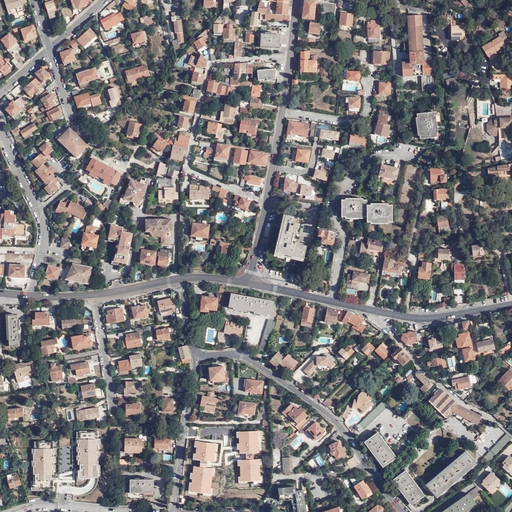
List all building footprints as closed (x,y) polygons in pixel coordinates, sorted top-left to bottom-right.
[(15,4),(26,1),(25,0),(4,0),(8,10),(16,7),(15,4)] [(49,15),(58,13),(53,0),(44,0),(46,3),(45,3),(49,15)] [(84,4),(89,2),(88,1),(89,0),(70,0),(74,9),(77,8),(84,5),(84,4)] [(141,0),(142,5),(146,4),(147,10),(154,9),(153,0),(152,0),(141,0)] [(236,0),(235,0),(223,0),(224,4),(223,10),(224,10),(225,7),(228,8),(229,2),(236,1),(236,0)] [(334,15),(335,4),(307,0),(306,0),(305,2),(304,3),(302,18),(313,19),(315,5),(322,6),(321,14),(334,15)] [(470,5),(466,0),(459,0),(466,8),(470,5)] [(116,5),(114,1),(107,7),(109,10),(116,5)] [(287,15),(289,2),(276,1),(276,4),(273,3),(273,7),(276,8),(275,11),(270,10),(270,9),(266,8),(266,9),(266,13),(287,15)] [(173,20),(175,32),(177,32),(177,38),(178,42),(183,41),(181,19),(177,20),(176,11),(171,12),(172,16),(171,16),(171,21),(173,20)] [(257,12),(252,12),(249,26),(254,26),(255,26),(259,26),(260,20),(258,20),(259,12),(257,12)] [(125,20),(120,13),(119,13),(119,14),(117,16),(115,13),(101,21),(106,30),(114,26),(114,24),(125,20)] [(353,14),(340,13),(339,25),(351,27),(353,14)] [(431,49),(431,44),(423,45),(421,15),(408,16),(410,52),(409,52),(410,62),(402,63),(403,77),(422,76),(434,75),(433,72),(436,72),(436,65),(433,65),(433,61),(432,61),(432,48),(431,49)] [(319,24),(319,21),(314,21),(307,20),(305,31),(308,32),(309,23),(319,24)] [(368,25),(369,43),(380,42),(379,25),(380,25),(380,21),(370,21),(371,25),(368,25)] [(309,23),(308,32),(317,33),(317,34),(319,34),(319,31),(318,30),(319,24),(309,23)] [(21,29),(21,27),(13,29),(15,33),(22,31),(25,41),(31,39),(30,38),(37,36),(34,25),(21,29)] [(465,25),(451,25),(451,39),(460,39),(460,36),(465,36),(465,25)] [(234,29),(233,29),(227,28),(224,28),(224,42),(234,43),(234,29)] [(97,36),(90,29),(78,40),(86,49),(89,46),(87,45),(97,36)] [(208,35),(208,31),(207,29),(199,37),(201,39),(194,43),(198,50),(207,45),(208,47),(210,46),(209,41),(208,36),(205,39),(204,37),(208,35)] [(141,41),(145,40),(148,39),(146,30),(127,35),(131,47),(142,44),(141,41)] [(491,61),(497,57),(494,52),(505,45),(505,44),(510,41),(504,31),(499,34),(498,33),(496,34),(497,37),(482,47),(485,52),(491,61)] [(253,42),(254,32),(246,32),(246,41),(253,42)] [(279,47),(280,35),(272,34),(272,33),(269,33),(269,34),(261,33),(260,46),(279,47)] [(10,49),(17,43),(9,34),(2,40),(10,49)] [(299,41),(314,43),(314,39),(300,38),(301,35),(298,34),(297,41),(299,41)] [(178,42),(177,38),(173,40),(177,56),(181,51),(178,42)] [(69,44),(74,49),(78,45),(73,39),(69,44)] [(238,39),(235,39),(234,56),(236,56),(241,57),(242,47),(241,47),(238,47),(239,43),(238,43),(238,39)] [(19,46),(17,43),(10,49),(12,52),(19,46)] [(74,58),(71,48),(59,52),(63,64),(68,63),(67,60),(74,58)] [(390,53),(372,51),(372,57),(373,57),(373,63),(389,65),(390,53)] [(309,58),(308,52),(300,52),(300,72),(316,72),(316,61),(307,61),(307,58),(309,58)] [(193,57),(189,65),(195,67),(196,65),(205,68),(207,61),(201,55),(201,54),(199,59),(193,57)] [(12,71),(6,63),(5,63),(2,60),(0,62),(0,74),(2,73),(6,77),(12,71)] [(247,63),(240,63),(239,86),(242,85),(250,84),(252,84),(252,82),(244,82),(244,83),(240,84),(240,81),(241,81),(241,75),(242,75),(243,73),(252,74),(253,62),(249,63),(248,65),(247,66),(247,63)] [(240,63),(235,64),(234,78),(231,77),(230,84),(239,86),(240,63)] [(150,76),(147,65),(126,71),(129,81),(150,76)] [(95,67),(76,74),(79,84),(89,81),(98,78),(98,77),(100,76),(98,71),(96,72),(95,67)] [(165,67),(157,69),(158,77),(164,75),(165,67)] [(50,77),(42,68),(36,74),(43,82),(50,77)] [(275,75),(275,69),(257,70),(258,79),(265,78),(266,80),(271,79),(271,81),(274,80),(274,78),(275,78),(275,75)] [(204,74),(201,73),(194,72),(190,71),(186,70),(185,74),(193,75),(192,81),(202,83),(204,74)] [(359,77),(363,76),(362,71),(359,71),(359,72),(348,72),(348,70),(344,70),(344,72),(347,72),(347,80),(355,81),(357,82),(358,81),(359,81),(359,77)] [(446,84),(455,84),(454,74),(445,75),(446,84)] [(509,76),(509,74),(493,74),(493,80),(501,79),(501,88),(510,89),(510,85),(511,84),(511,77),(511,78),(511,76),(509,76)] [(42,87),(36,79),(24,89),(31,96),(42,87)] [(423,91),(435,91),(434,79),(422,79),(423,91)] [(239,86),(230,84),(209,81),(208,87),(207,91),(217,93),(216,93),(224,95),(229,96),(230,91),(230,88),(236,89),(236,91),(239,91),(239,86)] [(391,83),(380,83),(379,94),(380,94),(381,95),(384,95),(385,94),(390,94),(391,83)] [(250,84),(250,87),(252,87),(251,95),(259,96),(261,85),(252,84),(250,84)] [(199,98),(200,90),(194,89),(192,97),(199,98)] [(41,99),(49,92),(47,90),(39,97),(41,99)] [(163,91),(159,90),(155,96),(155,97),(154,99),(155,100),(163,91)] [(89,97),(88,93),(75,97),(78,108),(92,104),(93,107),(101,104),(98,95),(89,97)] [(50,94),(42,99),(48,109),(55,105),(52,100),(53,99),(54,97),(52,94),(50,94)] [(257,98),(239,95),(240,101),(245,102),(245,100),(251,101),(250,103),(250,107),(260,108),(261,100),(257,99),(257,98)] [(136,104),(133,96),(127,98),(130,106),(136,104)] [(350,108),(352,108),(353,107),(359,107),(360,97),(348,97),(346,97),(346,102),(348,102),(348,107),(349,107),(350,108)] [(20,103),(17,100),(15,102),(13,101),(9,105),(10,107),(6,110),(15,120),(21,115),(18,113),(21,110),(23,111),(25,109),(22,106),(20,103)] [(196,102),(186,100),(183,112),(193,114),(196,102)] [(239,106),(225,104),(223,118),(224,118),(223,123),(233,124),(234,119),(237,120),(239,106)] [(51,121),(58,118),(56,115),(61,113),(58,107),(47,113),(51,121)] [(380,113),(378,122),(387,124),(390,113),(379,110),(378,112),(380,113)] [(435,115),(434,112),(417,114),(418,118),(416,118),(419,136),(420,135),(420,139),(438,137),(437,133),(439,133),(437,123),(436,115),(435,115)] [(140,128),(141,124),(130,122),(130,123),(127,121),(128,119),(128,118),(125,115),(119,122),(124,126),(127,127),(129,128),(126,138),(138,140),(140,128)] [(491,135),(498,135),(498,128),(503,127),(504,138),(510,138),(510,127),(511,126),(511,115),(497,117),(495,119),(491,119),(491,124),(486,124),(486,131),(491,135)] [(189,118),(180,116),(177,127),(186,129),(187,128),(188,128),(189,124),(188,124),(189,118)] [(257,124),(255,135),(257,135),(259,124),(260,125),(260,120),(245,117),(244,121),(250,122),(250,123),(257,124)] [(240,132),(255,135),(257,124),(250,123),(250,122),(244,121),(240,121),(239,126),(241,126),(240,132)] [(309,128),(308,128),(307,128),(307,124),(289,121),(287,135),(292,135),(293,134),(302,136),(307,137),(308,131),(309,131),(309,128)] [(96,122),(92,126),(97,131),(101,126),(96,122)] [(222,124),(209,122),(207,129),(207,131),(209,133),(217,134),(216,137),(223,138),(224,129),(221,128),(222,124)] [(387,137),(390,125),(387,124),(378,122),(375,134),(387,137)] [(39,129),(35,123),(21,131),(25,138),(39,129)] [(319,137),(338,140),(340,128),(321,125),(319,137)] [(93,149),(98,144),(93,139),(87,144),(83,140),(82,141),(75,135),(77,133),(70,127),(68,130),(67,130),(61,133),(63,135),(60,138),(65,144),(64,144),(69,149),(70,148),(79,157),(89,146),(93,149)] [(155,132),(150,128),(147,132),(146,134),(150,137),(153,134),(155,132)] [(351,132),(350,141),(363,143),(362,146),(366,146),(368,139),(364,139),(364,135),(363,135),(363,134),(351,132)] [(63,135),(61,133),(56,138),(63,145),(64,144),(65,144),(60,138),(63,135)] [(169,142),(170,140),(163,135),(162,134),(160,136),(169,142)] [(182,135),(179,135),(178,138),(176,137),(175,141),(172,141),(170,140),(169,142),(171,144),(173,144),(187,148),(190,137),(182,135)] [(161,152),(169,142),(160,136),(158,138),(156,141),(150,149),(155,153),(157,150),(161,152)] [(45,188),(46,190),(50,194),(51,195),(59,188),(55,184),(59,181),(57,178),(56,179),(52,175),(56,172),(51,166),(48,169),(44,164),(47,162),(46,161),(48,158),(49,160),(52,157),(50,154),(54,151),(48,142),(47,143),(41,147),(40,148),(43,152),(32,161),(36,165),(39,168),(36,171),(39,175),(48,185),(45,188)] [(186,153),(187,148),(173,144),(170,158),(182,161),(183,156),(184,152),(186,153)] [(230,146),(217,144),(215,159),(227,161),(227,160),(228,160),(230,146)] [(320,145),(317,155),(337,160),(339,150),(320,145)] [(214,149),(207,147),(206,152),(204,152),(204,157),(208,157),(209,153),(213,154),(214,149)] [(77,158),(79,157),(70,148),(69,149),(68,150),(77,158)] [(300,148),(299,150),(294,149),(292,162),(297,163),(297,160),(309,163),(311,152),(308,152),(308,150),(300,148)] [(245,164),(247,151),(236,149),(234,162),(245,164)] [(265,165),(267,154),(249,151),(247,162),(265,165)] [(101,177),(107,167),(106,166),(92,158),(86,170),(89,171),(95,175),(96,175),(100,177),(101,178),(101,177)] [(354,167),(350,162),(340,172),(345,177),(354,167)] [(160,163),(157,175),(156,176),(162,176),(165,164),(160,163)] [(376,163),(373,174),(373,175),(396,180),(399,169),(387,166),(387,164),(385,163),(384,165),(376,163)] [(407,204),(415,165),(408,163),(400,203),(407,204)] [(511,170),(510,163),(502,165),(499,166),(493,167),(493,168),(488,168),(489,176),(499,175),(499,171),(511,170)] [(422,166),(415,165),(407,204),(414,205),(422,166)] [(114,185),(120,174),(107,167),(101,177),(101,178),(103,179),(110,183),(114,185)] [(442,170),(442,168),(430,169),(430,184),(437,184),(437,181),(440,180),(440,183),(446,182),(446,176),(441,176),(441,170),(442,170)] [(312,177),(326,180),(328,171),(314,169),(312,177)] [(248,180),(261,183),(262,178),(248,175),(248,176),(245,175),(244,180),(248,180)] [(146,187),(147,182),(141,180),(140,184),(131,180),(125,195),(124,200),(131,202),(133,203),(135,208),(138,209),(139,209),(141,206),(140,205),(142,199),(142,197),(139,196),(140,193),(144,194),(146,187)] [(311,194),(312,183),(284,180),(282,190),(311,194)] [(228,191),(214,185),(213,190),(220,193),(219,200),(223,201),(226,193),(227,194),(228,191)] [(209,199),(209,187),(205,187),(205,186),(191,186),(190,199),(209,199)] [(175,199),(175,193),(175,188),(170,188),(170,189),(170,191),(165,191),(159,190),(159,199),(175,199)] [(449,192),(449,188),(433,190),(433,203),(438,202),(438,200),(445,199),(445,192),(449,192)] [(124,200),(125,195),(122,196),(120,202),(126,205),(131,202),(124,200)] [(247,208),(251,201),(236,195),(234,200),(236,202),(235,204),(237,205),(235,209),(245,214),(246,212),(247,212),(248,211),(248,209),(247,208)] [(370,222),(371,223),(388,223),(388,222),(392,222),(392,205),(388,205),(388,203),(378,203),(370,203),(370,205),(367,205),(367,199),(363,199),(363,198),(353,198),(345,198),(345,199),(341,199),(341,216),(345,216),(345,218),(363,218),(363,217),(367,217),(367,222),(370,222)] [(56,210),(57,210),(61,213),(65,214),(67,211),(84,219),(88,210),(83,207),(85,203),(79,200),(77,204),(72,201),(68,199),(66,203),(61,201),(56,210)] [(107,199),(102,204),(108,208),(111,201),(107,199)] [(96,208),(101,212),(104,208),(105,207),(100,203),(96,208)] [(27,235),(27,223),(16,223),(17,215),(11,215),(11,211),(6,211),(6,214),(0,213),(0,238),(3,239),(4,234),(27,235)] [(216,212),(211,216),(209,225),(193,223),(192,236),(197,237),(197,239),(202,240),(202,237),(206,238),(208,238),(209,232),(210,225),(214,226),(216,212)] [(190,216),(180,213),(180,219),(185,220),(185,221),(190,222),(190,216)] [(277,253),(309,260),(310,255),(305,254),(307,246),(303,245),(303,244),(296,242),(296,244),(292,243),(293,236),(295,237),(298,224),(297,223),(297,220),(299,220),(299,218),(298,218),(298,217),(285,214),(277,253)] [(440,234),(454,232),(453,227),(449,227),(447,215),(437,217),(440,234)] [(170,246),(170,238),(170,232),(172,232),(172,220),(162,220),(161,220),(158,220),(155,220),(146,220),(146,233),(150,233),(152,234),(161,234),(161,237),(161,246),(170,246)] [(128,256),(132,234),(122,231),(123,227),(111,225),(108,238),(117,240),(116,246),(118,249),(115,261),(127,263),(128,256)] [(95,227),(87,226),(85,233),(83,233),(80,248),(82,250),(84,251),(86,249),(87,246),(95,247),(98,232),(94,231),(95,227)] [(335,240),(336,240),(338,231),(320,227),(319,229),(334,232),(333,238),(335,238),(335,240)] [(334,243),(335,240),(335,238),(333,238),(334,232),(319,229),(317,238),(318,240),(319,241),(320,243),(327,244),(326,246),(331,246),(331,245),(332,245),(334,243)] [(60,246),(68,247),(70,240),(62,235),(60,246)] [(380,239),(368,237),(367,243),(361,242),(359,253),(365,254),(366,249),(368,249),(382,251),(383,243),(380,242),(380,239)] [(211,240),(211,243),(223,246),(221,254),(230,256),(233,244),(211,240)] [(483,254),(481,244),(472,246),(474,256),(483,254)] [(436,246),(420,253),(419,257),(435,254),(436,246)] [(157,251),(157,256),(158,256),(157,265),(162,266),(162,265),(165,265),(166,265),(168,250),(159,249),(159,252),(157,251)] [(435,258),(435,261),(450,263),(451,260),(448,259),(449,250),(438,249),(437,258),(435,258)] [(153,265),(155,252),(141,250),(140,263),(153,265)] [(382,271),(401,274),(402,266),(407,267),(408,263),(406,261),(384,257),(382,271)] [(415,280),(416,280),(431,283),(432,280),(429,279),(431,264),(422,262),(421,267),(419,267),(417,277),(416,277),(415,280)] [(452,263),(452,270),(454,270),(454,283),(464,283),(464,264),(460,264),(459,262),(455,262),(455,263),(452,263)] [(67,265),(61,263),(60,268),(49,265),(46,277),(58,279),(59,275),(62,276),(67,265)] [(25,278),(26,265),(10,264),(9,277),(25,278)] [(67,265),(62,276),(63,277),(66,278),(66,279),(80,282),(81,281),(89,283),(92,268),(83,266),(83,268),(80,268),(80,269),(76,268),(77,266),(76,266),(72,265),(72,266),(67,265)] [(361,281),(361,280),(362,273),(354,271),(353,274),(349,273),(347,284),(357,286),(357,282),(357,281),(360,281),(361,281)] [(362,273),(361,280),(368,281),(370,274),(362,273)] [(217,296),(218,296),(220,296),(220,301),(220,303),(224,304),(226,295),(226,287),(221,287),(221,292),(218,291),(217,296)] [(274,301),(232,293),(230,307),(233,308),(233,309),(246,312),(247,310),(254,311),(254,313),(267,315),(267,314),(271,314),(274,301)] [(218,301),(218,298),(213,298),(214,296),(210,296),(210,297),(203,296),(202,311),(208,312),(209,309),(217,310),(218,301)] [(160,312),(175,309),(174,304),(175,304),(173,297),(158,300),(160,312)] [(145,318),(147,317),(148,316),(149,316),(148,312),(151,311),(150,308),(148,308),(146,305),(140,306),(140,305),(132,307),(135,319),(144,317),(145,318)] [(108,311),(109,314),(110,323),(125,320),(123,307),(112,309),(112,310),(108,311)] [(301,325),(311,327),(315,310),(305,307),(301,325)] [(339,310),(328,308),(325,321),(336,323),(339,310)] [(352,311),(349,310),(344,319),(343,319),(342,321),(346,324),(348,321),(353,324),(359,314),(355,312),(354,314),(351,312),(352,311)] [(35,315),(33,315),(33,325),(50,324),(50,312),(35,312),(35,315)] [(359,314),(353,324),(352,326),(358,330),(363,320),(360,318),(361,316),(359,314)] [(19,327),(18,315),(8,315),(9,345),(19,345),(19,332),(21,332),(21,327),(19,327)] [(63,327),(68,327),(81,326),(82,319),(62,320),(63,327)] [(267,350),(276,321),(269,319),(259,352),(267,350)] [(470,327),(469,320),(455,323),(456,330),(463,329),(463,328),(470,327)] [(237,326),(238,323),(232,321),(232,322),(227,321),(227,324),(226,324),(225,333),(239,335),(241,327),(237,326)] [(145,334),(144,326),(136,328),(137,333),(126,335),(127,337),(126,337),(126,338),(128,347),(128,348),(142,345),(140,334),(145,334)] [(169,327),(164,328),(164,329),(157,330),(158,339),(163,338),(163,340),(170,338),(169,327)] [(418,342),(416,331),(409,332),(403,333),(400,335),(400,339),(407,345),(418,342)] [(462,349),(471,347),(472,347),(469,331),(459,334),(460,337),(462,349)] [(72,337),(75,348),(92,345),(93,344),(93,341),(92,340),(90,339),(90,333),(72,337)] [(442,347),(441,341),(435,342),(435,338),(434,337),(432,336),(430,336),(429,338),(428,339),(430,349),(442,347)] [(482,337),(483,341),(476,342),(478,352),(494,349),(492,336),(482,337)] [(42,354),(54,352),(52,344),(57,343),(56,338),(41,340),(42,346),(40,346),(42,354)] [(365,345),(362,342),(356,349),(358,352),(365,345)] [(369,342),(359,351),(363,355),(365,352),(367,355),(371,351),(372,352),(375,348),(377,349),(379,347),(376,344),(374,346),(369,342)] [(392,353),(389,348),(384,342),(379,347),(377,349),(376,350),(385,360),(392,353)] [(391,354),(395,358),(396,358),(402,364),(410,358),(397,342),(396,342),(394,344),(398,348),(391,354)] [(191,362),(187,345),(183,346),(182,343),(178,344),(182,359),(180,359),(181,365),(191,362)] [(346,355),(348,358),(354,351),(349,346),(345,350),(343,348),(339,352),(344,357),(346,355)] [(477,359),(475,350),(472,351),(471,347),(462,349),(462,351),(465,361),(477,359)] [(270,361),(276,367),(280,363),(281,361),(289,354),(290,352),(289,351),(285,355),(284,354),(283,353),(282,353),(281,355),(278,352),(272,359),(270,361)] [(136,366),(142,365),(140,353),(129,355),(132,369),(136,368),(136,366)] [(297,362),(289,354),(281,361),(287,367),(290,370),(297,362)] [(426,361),(427,365),(430,364),(431,366),(443,364),(441,356),(440,356),(440,355),(436,356),(436,357),(430,358),(430,360),(426,361)] [(304,370),(310,375),(316,369),(315,368),(318,365),(328,365),(332,368),(336,364),(328,356),(317,357),(304,370)] [(120,371),(128,370),(132,369),(130,359),(118,361),(119,365),(120,371)] [(12,364),(15,375),(22,373),(23,377),(32,374),(31,371),(35,370),(32,361),(26,363),(22,362),(12,364)] [(88,361),(72,364),(72,369),(76,368),(78,374),(90,372),(88,361)] [(56,362),(51,363),(52,367),(50,368),(52,380),(63,378),(61,365),(56,366),(56,362)] [(210,366),(211,379),(212,379),(224,378),(224,381),(224,382),(228,382),(227,371),(224,371),(223,365),(222,364),(218,364),(218,366),(210,366)] [(118,375),(128,373),(128,370),(120,371),(119,365),(116,365),(118,375)] [(367,373),(370,375),(376,369),(374,367),(371,370),(371,369),(367,373)] [(430,381),(420,370),(416,373),(416,375),(424,384),(420,388),(424,393),(434,384),(430,381)] [(508,393),(511,388),(511,372),(510,370),(498,383),(508,393)] [(399,384),(406,377),(400,371),(397,374),(398,375),(394,378),(399,384)] [(15,375),(17,382),(24,381),(23,377),(22,373),(15,375)] [(471,387),(469,377),(451,380),(452,386),(457,385),(458,390),(471,387)] [(264,381),(247,379),(245,391),(262,394),(264,381)] [(416,389),(408,380),(403,384),(412,393),(416,389)] [(138,382),(126,382),(127,388),(125,388),(125,394),(130,394),(130,392),(138,392),(138,382)] [(83,397),(96,395),(96,396),(101,395),(100,388),(98,387),(95,388),(94,383),(81,385),(83,397)] [(360,407),(365,412),(373,404),(369,400),(372,398),(364,389),(359,394),(358,397),(360,398),(359,400),(357,399),(355,399),(353,405),(360,407)] [(441,389),(437,393),(429,401),(434,405),(435,407),(439,410),(446,417),(452,411),(464,417),(477,424),(482,416),(458,404),(448,395),(441,389)] [(202,394),(200,403),(205,404),(204,408),(214,410),(217,398),(213,397),(214,392),(208,391),(207,395),(202,394)] [(167,399),(166,397),(163,397),(163,411),(174,410),(173,398),(167,399)] [(389,404),(385,399),(383,401),(359,424),(363,429),(389,404)] [(481,400),(476,406),(482,409),(487,403),(481,400)] [(257,403),(240,401),(238,414),(245,415),(245,414),(255,415),(257,403)] [(141,403),(133,403),(133,404),(126,404),(126,414),(141,414),(141,403)] [(299,429),(308,420),(305,418),(308,415),(300,408),(298,409),(292,403),(283,412),(287,417),(289,414),(299,424),(296,426),(299,429)] [(363,413),(365,412),(360,407),(353,405),(352,407),(359,409),(363,413)] [(6,418),(7,423),(11,422),(10,417),(23,415),(24,421),(28,420),(28,414),(25,415),(23,407),(8,409),(9,415),(7,415),(7,416),(7,417),(6,418)] [(100,415),(99,410),(97,411),(96,407),(81,410),(81,411),(78,412),(79,420),(100,415)] [(464,417),(452,411),(446,417),(447,418),(452,413),(456,415),(455,416),(462,420),(464,417)] [(324,430),(312,417),(303,427),(305,429),(315,439),(316,438),(318,439),(322,435),(321,434),(324,430)] [(78,476),(78,479),(83,479),(89,479),(89,478),(98,478),(98,474),(98,470),(97,470),(97,465),(98,465),(98,461),(98,457),(97,457),(97,452),(98,452),(98,451),(98,448),(98,445),(97,445),(97,440),(98,440),(98,439),(98,432),(87,432),(87,431),(79,431),(79,432),(79,444),(78,444),(78,447),(78,448),(79,448),(79,452),(78,452),(78,455),(78,456),(79,456),(79,460),(78,460),(78,461),(78,465),(80,465),(80,468),(80,470),(78,470),(78,474),(78,476)] [(259,431),(240,432),(240,437),(240,443),(241,449),(241,453),(247,453),(247,456),(247,460),(241,460),(241,465),(241,476),(242,481),(261,480),(260,476),(260,465),(260,459),(254,459),(254,452),(259,452),(259,431)] [(396,458),(378,432),(365,441),(370,448),(379,459),(384,467),(396,458)] [(484,457),(489,462),(511,437),(511,436),(508,433),(484,457)] [(339,437),(337,434),(330,438),(333,442),(339,437)] [(171,445),(171,438),(155,437),(155,448),(169,448),(169,445),(171,445)] [(142,439),(125,439),(125,451),(142,451),(142,439)] [(45,441),(38,441),(38,442),(38,449),(35,449),(35,454),(34,454),(34,458),(34,461),(34,462),(35,462),(35,467),(34,467),(34,470),(34,481),(34,488),(41,488),(41,489),(45,489),(49,489),(54,489),(54,486),(54,483),(54,480),(52,480),(52,477),(52,474),(54,474),(54,470),(53,470),(53,466),(54,466),(54,464),(54,462),(54,461),(53,461),(53,457),(54,457),(54,456),(54,453),(53,453),(53,449),(54,449),(54,448),(54,442),(45,442),(45,441)] [(217,444),(198,441),(197,447),(197,454),(196,459),(202,460),(201,467),(195,466),(194,473),(193,479),(193,483),(192,491),(210,494),(211,488),(213,476),(214,469),(208,468),(208,465),(209,461),(215,462),(217,444)] [(344,449),(339,441),(336,443),(335,442),(330,445),(332,449),(331,450),(334,455),(335,454),(337,459),(348,453),(345,448),(344,449)] [(466,451),(425,485),(435,497),(444,489),(456,479),(468,469),(475,463),(466,451)] [(511,457),(509,455),(502,463),(504,464),(502,466),(511,475),(511,474),(511,457)] [(292,457),(283,458),(283,471),(287,474),(290,474),(290,466),(292,466),(292,457)] [(343,467),(343,469),(351,469),(358,464),(353,457),(344,463),(346,466),(343,467)] [(424,495),(406,470),(394,479),(399,486),(406,496),(412,504),(424,495)] [(22,484),(17,471),(7,475),(11,488),(22,484)] [(483,481),(481,479),(480,481),(482,483),(482,484),(490,492),(497,486),(496,485),(500,480),(492,472),(487,477),(483,481)] [(131,492),(135,492),(154,492),(154,489),(154,479),(143,479),(131,479),(131,492)] [(366,483),(364,480),(354,486),(363,499),(369,495),(368,494),(372,491),(367,483),(366,483)] [(31,491),(45,491),(45,489),(41,489),(41,488),(34,488),(34,481),(31,481),(31,491)] [(291,503),(292,511),(306,511),(303,489),(294,490),(294,486),(277,487),(277,494),(278,494),(279,500),(291,499),(291,503)] [(482,493),(477,487),(442,511),(463,511),(467,510),(476,503),(473,499),(482,493)]
